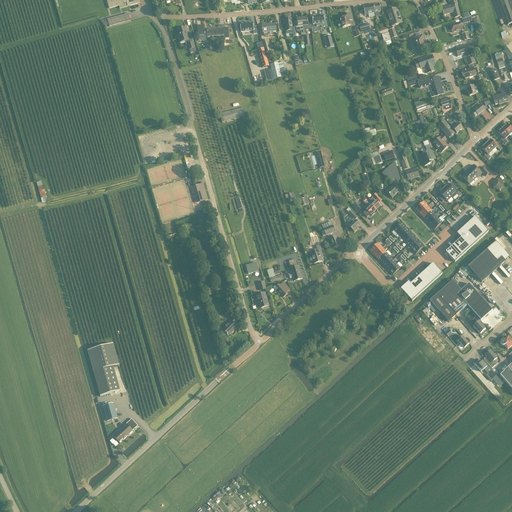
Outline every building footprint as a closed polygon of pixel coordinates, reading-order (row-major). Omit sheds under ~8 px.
[(129,7),(140,4),(138,0),(106,0),(109,9),(119,6),(120,9),(121,9),(128,7),(129,7)] [(444,9),(442,10),(443,16),(453,13),(455,18),(460,17),(457,5),(458,5),(456,0),(455,0),(450,2),(451,5),(443,8),(444,9)] [(511,0),(497,0),(507,26),(511,23),(511,0)] [(369,14),(375,13),(373,5),(367,6),(368,7),(363,7),(365,15),(369,14)] [(392,27),(402,23),(397,8),(387,12),(392,27)] [(107,20),(109,27),(131,21),(129,14),(107,20)] [(344,19),(340,20),(342,28),(350,26),(349,21),(352,21),(350,14),(343,16),(344,19)] [(324,15),(312,17),(313,25),(316,25),(317,27),(322,26),(322,28),(327,27),(326,22),(324,22),(324,15)] [(291,19),(285,20),(285,22),(284,22),(284,24),(284,25),(285,25),(286,29),(286,32),(287,33),(289,33),(289,31),(293,31),(293,38),(296,37),(295,33),(295,29),(292,29),(291,19)] [(302,19),(297,19),(297,22),(294,22),(294,28),(296,27),(296,31),(301,31),(303,31),(303,27),(302,19)] [(257,34),(256,27),(253,27),(253,23),(240,24),(241,32),(253,31),(254,35),(257,34)] [(450,26),(450,27),(448,27),(447,29),(448,31),(449,32),(451,31),(452,33),(462,30),(460,23),(450,26)] [(262,25),(262,26),(263,33),(264,33),(264,36),(265,36),(268,36),(269,35),(269,33),(276,32),(275,24),(267,25),(267,24),(266,24),(263,24),(262,25)] [(361,33),(370,30),(369,24),(359,27),(361,33)] [(212,29),(212,37),(225,36),(225,39),(229,39),(229,28),(224,28),(224,25),(221,26),(221,28),(212,29)] [(212,37),(212,29),(204,29),(204,26),(197,27),(198,31),(195,31),(195,35),(198,35),(198,38),(206,37),(206,35),(207,35),(207,37),(212,37)] [(379,36),(389,33),(387,27),(378,30),(379,36)] [(189,40),(185,28),(178,30),(180,36),(178,36),(180,43),(185,42),(186,45),(187,45),(189,50),(194,49),(195,48),(192,39),(189,40)] [(505,32),(501,34),(507,54),(509,62),(511,60),(511,39),(509,36),(508,36),(507,34),(505,34),(505,32)] [(313,50),(323,49),(323,43),(320,43),(320,33),(312,34),(313,50)] [(392,44),(389,33),(380,36),(382,43),(385,43),(386,46),(392,44)] [(330,36),(324,37),(327,49),(333,48),(330,36)] [(422,36),(411,39),(413,45),(416,44),(419,53),(424,51),(423,46),(425,46),(422,36)] [(465,55),(468,66),(476,63),(469,45),(455,49),(458,58),(465,55)] [(263,68),(269,66),(264,49),(258,51),(263,68)] [(500,53),(494,55),(499,69),(505,68),(500,53)] [(417,69),(420,68),(421,69),(425,67),(427,74),(434,71),(432,65),(435,64),(432,56),(418,61),(414,63),(417,69)] [(282,62),(278,63),(281,75),(287,73),(286,68),(284,69),(282,62)] [(274,80),(281,78),(281,75),(278,63),(270,65),(274,80)] [(476,64),(476,63),(468,66),(470,70),(463,72),(465,80),(476,76),(474,68),(476,68),(477,67),(476,66),(475,64),(476,64)] [(492,77),(494,81),(499,79),(496,69),(490,71),(492,77)] [(270,70),(264,72),(267,82),(273,80),(270,70)] [(432,79),(429,80),(418,83),(420,88),(431,85),(433,84),(436,92),(430,94),(431,98),(437,96),(444,94),(439,77),(432,79)] [(470,88),(467,89),(469,97),(476,94),(473,87),(476,86),(475,83),(469,85),(470,88)] [(499,90),(501,96),(504,104),(508,103),(506,94),(505,94),(503,89),(499,90)] [(493,98),(495,106),(499,105),(499,106),(504,104),(501,96),(493,98)] [(441,105),(439,106),(440,108),(442,108),(445,107),(446,110),(451,109),(451,107),(450,105),(451,105),(449,99),(440,102),(441,105)] [(471,108),(474,111),(472,113),(475,117),(478,116),(485,110),(480,105),(480,106),(477,103),(475,105),(471,108)] [(222,123),(245,116),(243,108),(220,115),(222,123)] [(449,139),(455,133),(444,121),(438,126),(449,139)] [(454,125),(455,127),(452,129),(456,134),(463,128),(459,124),(458,124),(455,121),(450,124),(452,126),(454,125)] [(502,129),(509,136),(511,133),(511,129),(511,130),(507,124),(506,125),(506,124),(503,126),(504,127),(502,129)] [(369,129),(364,130),(367,138),(376,135),(375,130),(370,131),(369,129)] [(505,140),(509,136),(502,129),(501,130),(500,129),(498,132),(498,133),(503,138),(501,140),(505,145),(506,144),(506,145),(508,143),(507,143),(507,142),(505,140)] [(443,136),(433,143),(441,153),(448,147),(445,144),(444,142),(446,140),(443,136)] [(486,144),(492,151),(497,148),(500,151),(502,149),(497,143),(495,145),(490,140),(489,140),(487,142),(487,143),(486,144)] [(488,155),(492,151),(486,144),(484,146),(483,145),(481,147),(481,148),(486,154),(484,156),(488,160),(491,158),(488,155)] [(422,156),(420,156),(425,167),(430,165),(430,164),(431,164),(432,162),(431,161),(431,160),(435,158),(435,159),(430,145),(425,147),(427,152),(423,154),(422,155),(422,156)] [(321,151),(316,152),(320,169),(325,167),(321,151)] [(391,151),(383,154),(385,161),(394,158),(391,151)] [(378,156),(371,159),(374,166),(381,164),(378,156)] [(395,163),(385,172),(392,180),(395,178),(395,179),(391,183),(394,185),(386,192),(392,198),(400,191),(396,188),(400,185),(397,182),(400,180),(395,163)] [(468,172),(462,177),(469,185),(477,178),(482,174),(481,174),(482,173),(486,177),(490,173),(484,168),(480,172),(473,166),(468,171),(468,172)] [(419,178),(417,169),(406,173),(408,181),(419,178)] [(497,179),(492,183),(493,189),(499,191),(503,187),(502,181),(497,179)] [(41,203),(45,202),(44,198),(45,198),(41,181),(36,182),(41,203)] [(197,203),(208,200),(203,184),(196,187),(194,187),(192,188),(197,203)] [(443,189),(452,198),(452,199),(457,195),(454,191),(457,189),(452,184),(449,186),(448,185),(446,186),(443,189)] [(452,198),(443,189),(440,191),(441,192),(439,193),(440,195),(438,197),(443,202),(445,200),(447,202),(452,198)] [(373,198),(370,200),(366,196),(363,198),(367,202),(376,211),(378,209),(378,210),(381,208),(380,207),(380,206),(378,204),(382,201),(376,194),(372,198),(373,198)] [(307,197),(301,199),(303,206),(309,204),(307,197)] [(366,206),(364,208),(367,211),(364,214),(367,218),(370,215),(371,215),(372,216),(374,213),(376,211),(367,202),(365,204),(366,206)] [(420,214),(427,207),(423,203),(416,210),(420,214)] [(427,207),(420,214),(423,218),(431,211),(432,210),(428,206),(427,207)] [(469,208),(449,225),(452,228),(457,224),(465,218),(468,221),(475,215),(469,208)] [(355,220),(357,218),(351,211),(349,214),(355,220)] [(427,222),(435,215),(431,211),(423,218),(427,222)] [(431,226),(438,219),(435,215),(427,222),(431,226)] [(475,218),(457,234),(461,238),(470,249),(488,232),(475,218)] [(434,230),(442,223),(438,219),(431,226),(434,230)] [(353,223),(352,222),(348,225),(350,227),(349,227),(354,232),(359,228),(358,228),(360,226),(356,221),(353,223)] [(331,222),(322,226),(324,230),(326,236),(335,232),(333,227),(331,222)] [(397,235),(405,228),(401,223),(394,231),(397,235)] [(401,239),(409,232),(405,228),(397,235),(400,237),(398,238),(400,240),(401,239)] [(405,243),(412,236),(409,232),(401,239),(405,243)] [(511,240),(510,238),(511,237),(507,233),(505,235),(503,232),(500,235),(509,243),(511,240)] [(503,250),(508,245),(499,235),(494,240),(503,250)] [(408,247),(416,240),(412,236),(405,243),(408,247)] [(334,248),(339,246),(336,237),(330,239),(334,248)] [(470,249),(461,238),(453,246),(462,256),(470,249)] [(412,251),(420,244),(416,240),(408,247),(412,251)] [(496,243),(468,267),(481,283),(509,258),(496,243)] [(378,244),(370,251),(374,256),(382,248),(378,244)] [(416,255),(423,248),(420,244),(412,251),(416,255)] [(313,261),(314,264),(322,262),(320,257),(323,256),(321,250),(320,246),(316,247),(317,251),(311,253),(312,257),(310,258),(310,259),(310,261),(311,261),(312,262),(313,261)] [(462,256),(453,246),(445,253),(455,263),(462,256)] [(382,248),(374,256),(378,260),(386,253),(382,248)] [(386,253),(378,260),(382,264),(389,257),(386,253)] [(389,257),(382,264),(385,268),(393,261),(389,257)] [(393,261),(385,268),(389,272),(397,265),(393,261)] [(258,271),(256,263),(246,266),(249,274),(253,273),(253,272),(258,271)] [(294,268),(290,269),(292,274),(289,275),(290,279),(293,278),(294,281),(302,279),(298,267),(297,267),(296,263),(293,264),(294,268)] [(433,264),(425,271),(435,281),(442,274),(433,264)] [(397,265),(389,272),(393,276),(401,269),(397,265)] [(507,279),(509,277),(500,267),(498,270),(507,279)] [(435,281),(425,271),(418,278),(427,288),(435,281)] [(420,295),(427,288),(418,278),(410,285),(420,295)] [(452,281),(436,296),(444,306),(457,294),(467,306),(480,321),(492,311),(468,284),(461,291),(456,286),(458,285),(454,280),(452,281)] [(211,295),(208,281),(202,283),(204,289),(205,289),(207,296),(211,295)] [(420,295),(410,285),(408,282),(401,289),(412,302),(420,295)] [(280,285),(276,288),(278,290),(277,291),(282,297),(287,293),(286,291),(289,289),(283,283),(281,286),(280,285)] [(265,294),(255,297),(256,301),(258,301),(260,309),(269,306),(265,294)] [(457,294),(444,306),(454,317),(467,306),(457,294)] [(431,300),(429,302),(448,323),(454,317),(444,306),(436,296),(431,300)] [(414,318),(420,324),(425,320),(419,314),(414,318)] [(428,319),(434,325),(437,322),(432,316),(428,319)] [(476,317),(470,322),(474,326),(473,327),(480,334),(485,329),(478,322),(480,321),(476,317)] [(222,330),(219,333),(223,337),(226,334),(228,336),(237,328),(234,325),(236,323),(232,318),(230,320),(231,322),(222,330)] [(464,348),(469,344),(462,337),(457,341),(464,348)] [(508,337),(504,340),(503,340),(502,340),(502,341),(501,341),(500,342),(500,343),(500,344),(501,345),(501,346),(502,346),(503,346),(504,346),(507,350),(511,345),(511,338),(510,339),(508,337)] [(113,345),(88,352),(100,397),(120,392),(113,367),(119,366),(113,345)] [(484,360),(491,369),(497,364),(494,361),(497,358),(490,351),(484,356),(487,358),(487,359),(485,361),(484,360)] [(479,360),(474,365),(481,372),(484,370),(487,374),(486,376),(491,381),(497,376),(494,373),(492,370),(482,360),(480,362),(479,360)] [(511,389),(511,373),(507,368),(503,372),(504,372),(500,376),(511,389)] [(111,395),(101,398),(103,407),(108,421),(117,419),(111,395)] [(118,432),(113,436),(119,443),(123,439),(124,439),(133,431),(132,431),(138,426),(132,420),(126,425),(127,425),(118,433),(118,432)]
